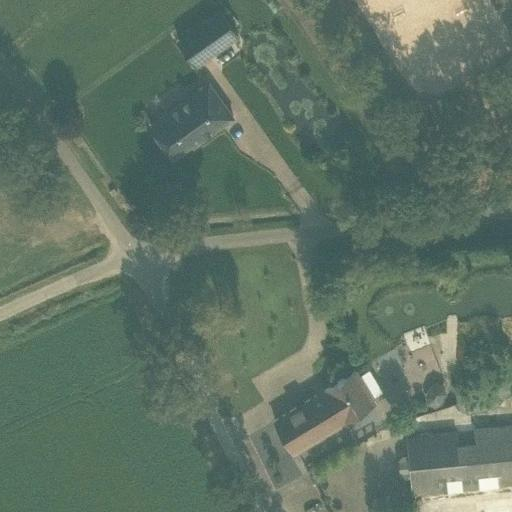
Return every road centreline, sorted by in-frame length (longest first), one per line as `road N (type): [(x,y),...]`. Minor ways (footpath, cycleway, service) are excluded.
road 1 (unclassified): [(134,257),(181,245),(511,212)]
road 2 (unclassified): [(256,511),(134,257)]
road 3 (unclassified): [(134,257),(0,63)]
road 4 (unclassified): [(0,314),(134,257)]
